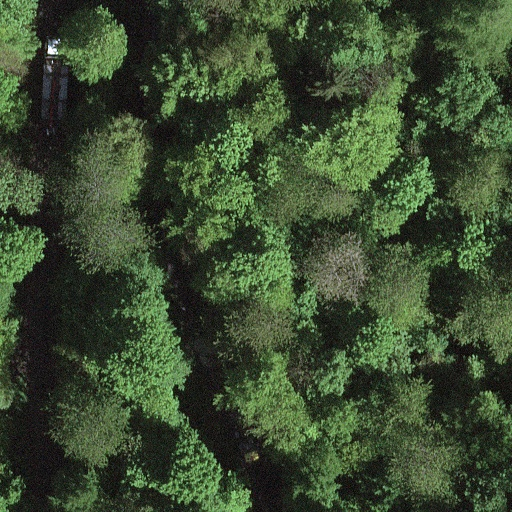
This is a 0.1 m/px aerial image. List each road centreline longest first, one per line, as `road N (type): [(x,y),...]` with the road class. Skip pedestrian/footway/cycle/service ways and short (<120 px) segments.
road 1 (track): [(160,0),(162,166),(202,311),(279,511)]
road 2 (track): [(50,511),(60,0)]
